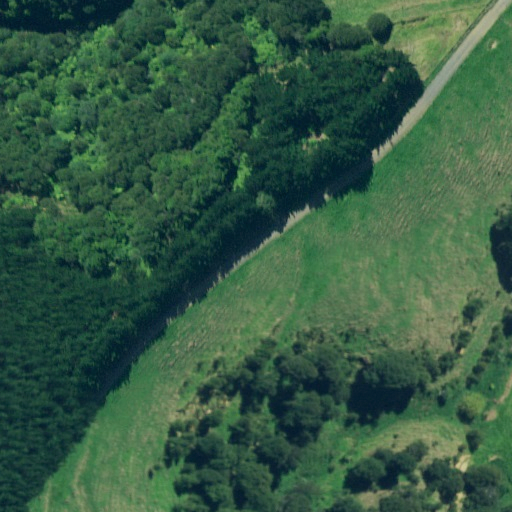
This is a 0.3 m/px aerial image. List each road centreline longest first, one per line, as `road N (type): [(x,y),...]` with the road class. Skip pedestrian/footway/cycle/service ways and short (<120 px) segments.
road 1 (track): [(492,19),(421,122),(206,292),(65,449),(57,511)]
road 2 (track): [(0,216),(85,227),(192,149),(319,74),(492,19),(504,0)]
